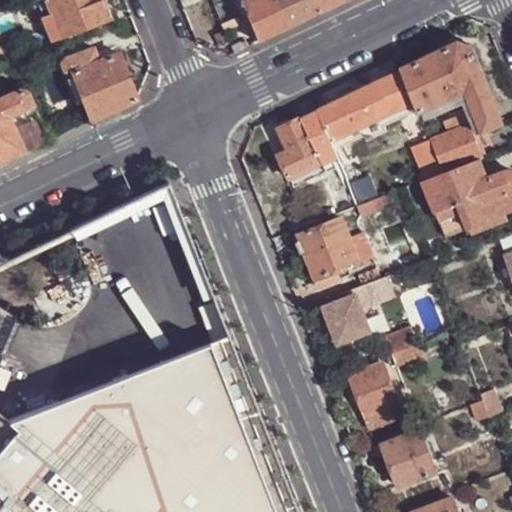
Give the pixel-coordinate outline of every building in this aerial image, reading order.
[(36,0),(52,40),(62,37),(47,0),(36,0)] [(47,0),(62,37),(109,19),(101,0),(47,0)] [(258,40),(289,26),(275,0),(240,0),(241,0),(258,40)] [(275,0),(289,26),(318,12),(312,0),(275,0)] [(342,0),(312,0),(318,12),(342,0)] [(240,41),(230,45),(233,52),(243,47),(240,41)] [(460,41),(403,69),(416,100),(418,105),(421,111),(425,110),(462,91),(466,99),(471,113),(475,122),(479,131),(503,121),(475,50),(460,41)] [(92,119),(137,98),(119,52),(97,60),(92,46),(63,57),(68,69),(73,70),(92,119)] [(416,100),(403,69),(319,107),(332,139),(345,133),(416,100)] [(0,162),(49,138),(28,93),(24,89),(19,89),(0,96),(0,162)] [(462,102),(466,99),(462,91),(425,110),(427,114),(429,117),(462,102)] [(466,99),(462,102),(467,115),(471,113),(466,99)] [(295,186),(327,169),(327,167),(323,159),(337,152),(336,148),(332,139),(319,107),(297,117),(279,127),(286,144),(281,147),(284,152),(279,155),(295,186)] [(471,124),(468,116),(447,124),(450,132),(470,124),(471,124)] [(480,157),(482,156),(470,124),(450,132),(431,139),(444,170),(480,157)] [(350,141),(345,133),(332,139),(336,148),(350,141)] [(425,178),(444,170),(431,139),(412,146),(425,178)] [(341,161),(337,152),(323,159),(327,167),(341,161)] [(423,179),(435,210),(459,201),(468,227),(507,212),(501,197),(511,192),(511,168),(505,169),(487,176),(480,157),(444,170),(425,178),(423,179)] [(351,166),(344,169),(348,180),(354,177),(356,177),(351,166)] [(354,177),(348,180),(352,190),(358,188),(354,177)] [(358,188),(352,190),(353,193),(358,204),(365,202),(359,187),(358,188)] [(351,207),(358,204),(353,193),(347,195),(351,207)] [(358,204),(351,207),(356,220),(385,210),(382,201),(380,196),(365,202),(358,204)] [(435,210),(444,234),(446,233),(447,235),(468,227),(459,201),(435,210)] [(350,239),(342,217),(301,234),(302,238),(307,252),(318,278),(349,265),(359,261),(350,239)] [(364,233),(350,239),(359,261),(372,256),(364,233)] [(511,234),(502,238),(508,255),(511,253),(511,234)] [(306,252),(307,252),(302,238),(301,238),(298,242),(301,251),(306,252)] [(352,273),(349,265),(318,278),(315,281),(318,286),(322,288),(337,282),(336,280),(352,273)] [(363,284),(381,276),(379,271),(361,277),(363,284)] [(363,284),(345,291),(348,297),(356,293),(362,308),(396,296),(394,292),(400,290),(394,272),(381,276),(363,284)] [(362,308),(356,293),(348,297),(323,306),(338,344),(371,331),(362,308)] [(392,354),(417,344),(410,327),(386,337),(392,354)] [(425,341),(417,344),(392,354),(388,355),(394,371),(431,357),(425,341)] [(275,511),(209,343),(7,418),(0,412),(0,511),(275,511)] [(399,402),(383,363),(351,375),(367,415),(399,402)] [(490,416),(504,411),(495,388),(481,394),(483,399),(490,415),(490,416)] [(490,415),(483,399),(472,403),(479,419),(490,415)] [(404,415),(399,402),(367,415),(372,428),(404,415)] [(433,461),(421,429),(383,443),(400,485),(437,471),(433,461)] [(433,461),(437,471),(450,466),(446,455),(433,461)] [(459,511),(454,496),(413,511),(459,511)]
